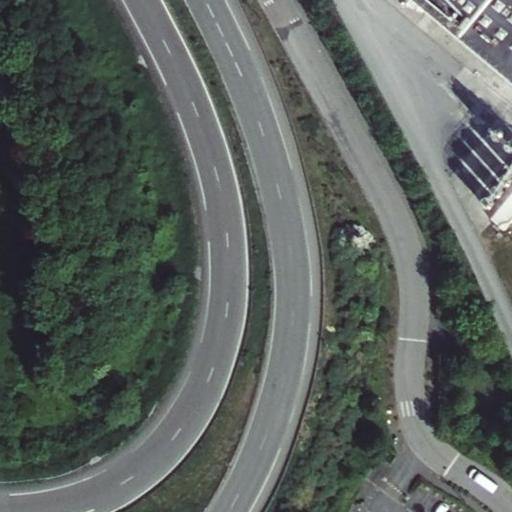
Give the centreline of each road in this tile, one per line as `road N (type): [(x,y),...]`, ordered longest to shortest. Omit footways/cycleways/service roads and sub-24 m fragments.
road 1 (motorway): [(142,0),(215,169),(228,254),(223,331),(209,378),(164,449),(112,491),(52,511)]
road 2 (unclassified): [(511,505),(418,426),(410,392),(414,290),(403,240),(275,0)]
road 3 (motorway): [(228,511),(273,417),(294,286),(261,130),(204,0)]
